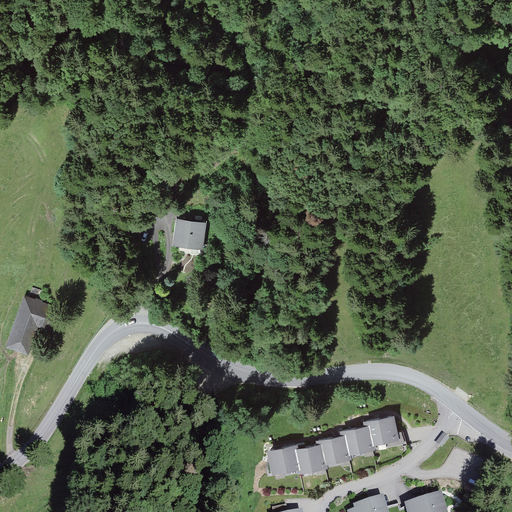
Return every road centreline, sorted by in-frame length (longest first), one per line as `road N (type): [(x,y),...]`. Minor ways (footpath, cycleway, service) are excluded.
road 1 (tertiary): [(0,477),(42,438),(98,346),(136,323),(167,329),(252,374),(404,373),(451,401)]
road 2 (residential): [(451,401),(422,454),(345,490),(323,511)]
